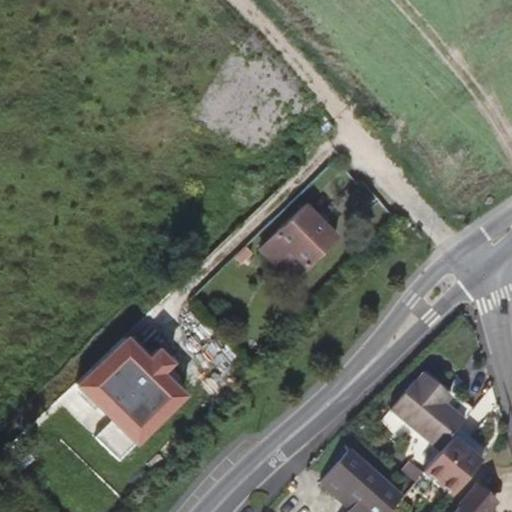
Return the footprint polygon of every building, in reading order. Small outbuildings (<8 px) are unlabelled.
[(324,248),(292,217),(249,261),(264,276),(277,263),(294,279),(324,248)] [(280,335),(300,314),(294,308),(274,330),(280,335)] [(87,456),(110,479),(176,414),(153,392),(164,381),(150,368),(140,377),(118,355),(69,402),(105,439),(87,456)] [(391,410),(440,451),(449,440),(457,430),(464,422),(443,406),(436,400),(442,394),(419,375),(391,410)] [(436,400),(443,406),(449,399),(442,394),(436,400)] [(487,454),(457,430),(449,440),(478,464),(487,454)] [(440,451),(420,475),(450,499),(478,464),(449,440),(440,451)] [(346,511),(390,511),(401,499),(347,452),(320,482),(349,509),(346,511)] [(487,511),(495,503),(475,486),(454,511),(487,511)]
